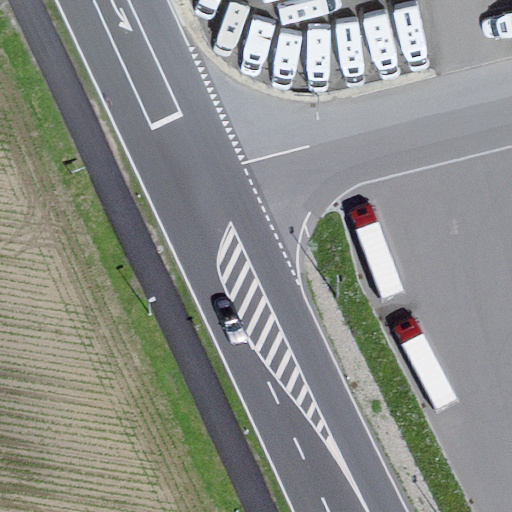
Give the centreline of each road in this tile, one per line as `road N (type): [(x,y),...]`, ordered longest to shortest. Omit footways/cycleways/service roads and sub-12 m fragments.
road 1 (primary): [(353,511),(202,194)]
road 2 (residential): [(202,194),(296,160),(511,104)]
road 3 (primary): [(202,194),(113,0)]
